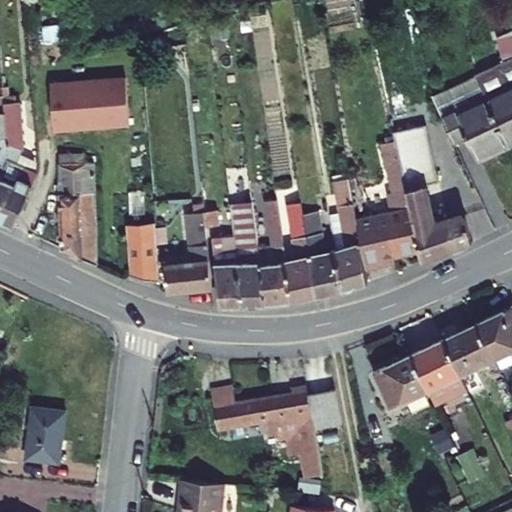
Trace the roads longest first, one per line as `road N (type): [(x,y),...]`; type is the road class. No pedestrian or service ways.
road 1 (tertiary): [(511,250),(384,308),(321,326),(238,330),(147,314)]
road 2 (residential): [(147,314),(137,335),(119,511)]
road 3 (tertiary): [(147,314),(0,249)]
